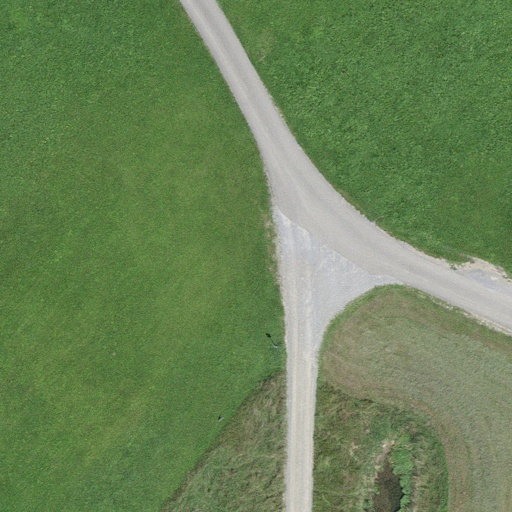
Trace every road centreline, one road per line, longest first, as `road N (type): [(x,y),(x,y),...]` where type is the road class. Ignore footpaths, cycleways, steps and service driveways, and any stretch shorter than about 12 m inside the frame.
road 1 (track): [(511,320),(302,225),(263,119),(195,0)]
road 2 (track): [(302,225),(298,511)]
